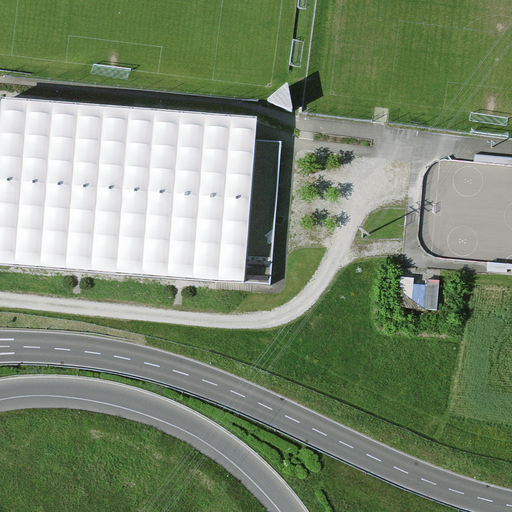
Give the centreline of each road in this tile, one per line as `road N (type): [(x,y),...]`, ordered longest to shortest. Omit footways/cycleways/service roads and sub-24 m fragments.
road 1 (motorway): [(511,506),(457,492),(179,372),(88,351),(0,346)]
road 2 (motorway): [(0,391),(87,389),(153,406),(206,431),(293,511)]
